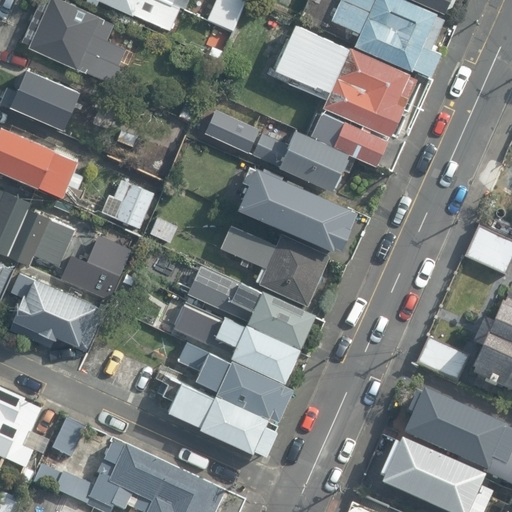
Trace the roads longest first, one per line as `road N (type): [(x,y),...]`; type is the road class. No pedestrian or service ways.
road 1 (residential): [(511,20),(300,496)]
road 2 (residential): [(300,496),(0,360)]
